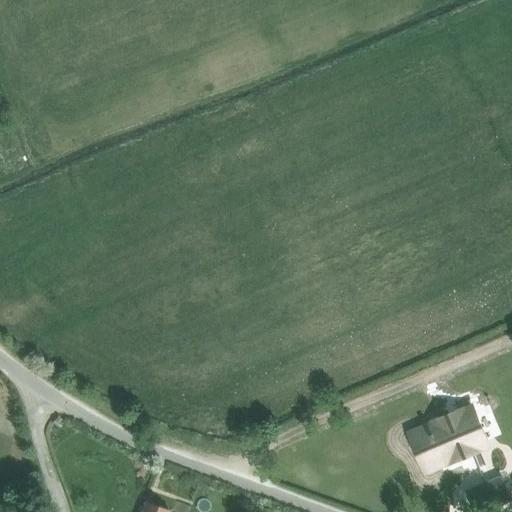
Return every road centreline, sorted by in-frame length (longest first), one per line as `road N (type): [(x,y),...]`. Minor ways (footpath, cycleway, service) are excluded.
road 1 (residential): [(0,360),(33,389),(132,441),(313,511)]
road 2 (track): [(238,483),(263,461),(511,345)]
road 3 (track): [(33,389),(35,443),(62,511)]
